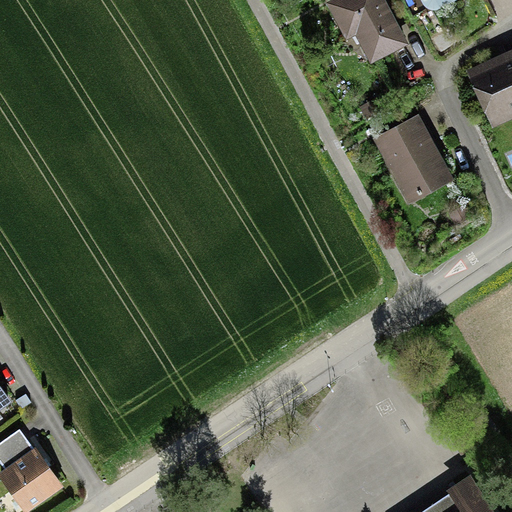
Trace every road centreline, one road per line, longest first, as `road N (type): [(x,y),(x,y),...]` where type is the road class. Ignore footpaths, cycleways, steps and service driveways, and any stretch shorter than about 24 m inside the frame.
road 1 (residential): [(511,232),(90,511)]
road 2 (unknown): [(511,25),(462,63),(447,97),(509,234)]
road 3 (unknown): [(101,504),(0,343)]
